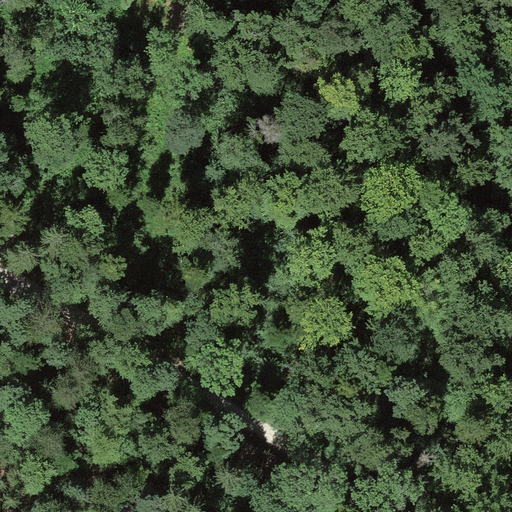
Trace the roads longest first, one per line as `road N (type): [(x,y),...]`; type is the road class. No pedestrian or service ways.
road 1 (track): [(0,279),(47,298),(299,450),(356,511)]
road 2 (track): [(511,244),(482,167),(393,0)]
